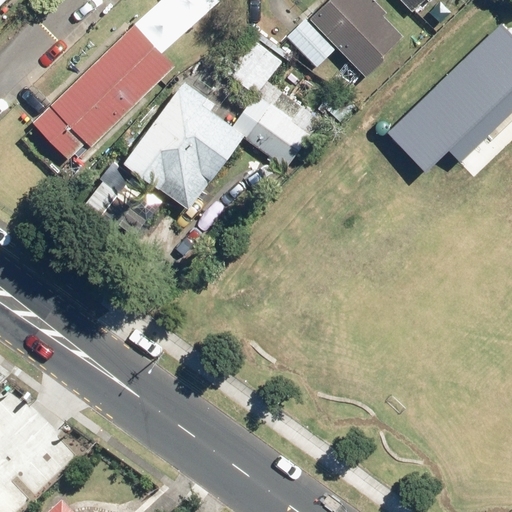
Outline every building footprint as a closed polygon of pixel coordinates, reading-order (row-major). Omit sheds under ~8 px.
[(374,0),(330,0),(304,23),(352,76),(403,32),(374,0)] [(403,0),(415,12),(428,0),(403,0)] [(511,30),(505,24),(396,130),(429,163),(446,147),(457,158),(511,104),(511,30)] [(128,29),(31,124),(71,164),(168,69),(128,29)] [(246,92),(268,56),(244,42),(222,77),(246,92)] [(258,77),(231,125),(289,158),(317,110),(258,77)] [(174,91),(120,167),(181,211),(236,134),(174,91)] [(96,186),(73,215),(90,228),(113,200),(96,186)] [(53,511),(81,511),(68,498),(53,511)]
